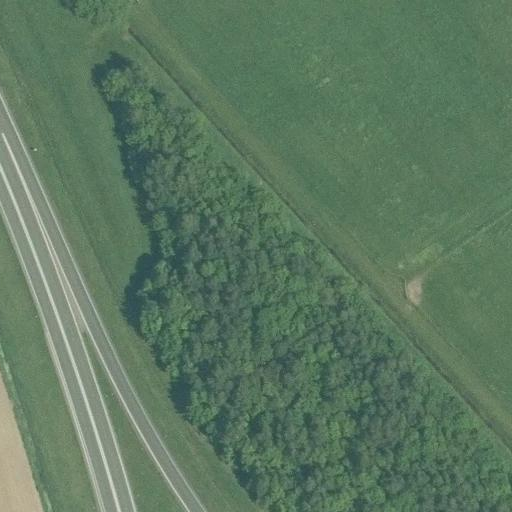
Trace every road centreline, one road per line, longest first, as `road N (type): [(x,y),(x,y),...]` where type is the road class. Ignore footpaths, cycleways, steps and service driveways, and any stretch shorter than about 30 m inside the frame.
road 1 (trunk): [(198,511),(12,198)]
road 2 (trunk): [(118,511),(12,198)]
